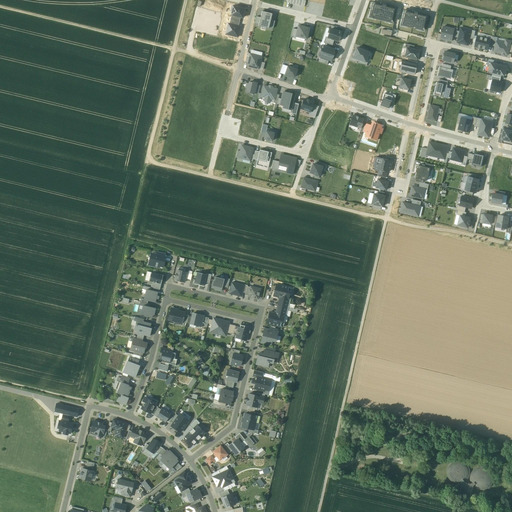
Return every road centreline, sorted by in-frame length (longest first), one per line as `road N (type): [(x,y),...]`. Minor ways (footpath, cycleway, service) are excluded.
road 1 (track): [(91,408),(174,49)]
road 2 (track): [(386,219),(328,471)]
road 3 (track): [(0,7),(174,49)]
road 4 (residential): [(190,460),(235,420),(259,322)]
road 5 (residential): [(63,511),(87,412),(131,415)]
road 6 (residential): [(259,322),(262,309),(169,286),(166,300)]
road 7 (residential): [(166,300),(131,415)]
